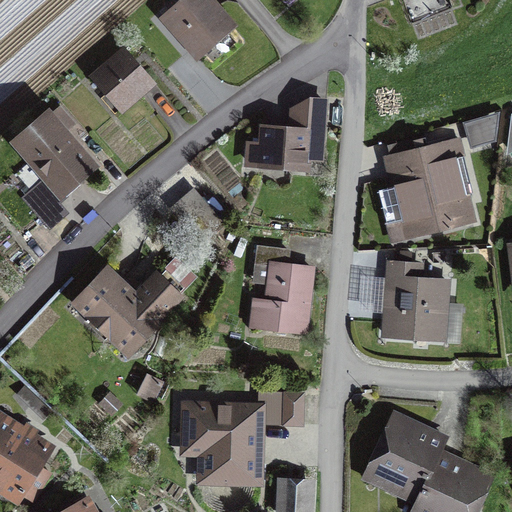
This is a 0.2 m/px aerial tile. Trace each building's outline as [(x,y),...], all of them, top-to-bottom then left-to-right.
[(183,0),(164,17),(198,57),(233,26),(210,0),(183,0)] [(152,82),(125,50),(93,78),(121,109),(152,82)] [(43,179),(60,198),(66,193),(100,164),(49,105),(9,139),(29,162),(43,179)] [(494,123),(490,119),(468,125),(472,140),(493,135),(494,123)] [(307,132),(265,129),(264,143),(248,142),(247,161),(305,166),(306,156),(321,157),(323,127),(307,126),(307,132)] [(459,140),(389,157),(401,213),(410,211),(415,231),(446,223),(447,226),(472,220),(456,156),(463,154),(459,140)] [(16,173),(30,189),(43,179),(29,162),(16,173)] [(60,198),(43,179),(30,189),(21,197),(49,229),(70,212),(61,202),(68,196),(66,193),(60,198)] [(194,191),(174,208),(198,237),(218,220),(194,191)] [(286,265),(288,249),(258,246),(256,263),(272,265),(268,301),(256,300),(253,326),(304,332),(311,267),(286,265)] [(443,339),(447,281),(419,279),(420,265),(390,263),(385,335),(443,339)] [(91,317),(93,315),(110,332),(109,333),(128,352),(160,319),(158,318),(179,296),(157,275),(136,297),(107,269),(76,302),(91,317)] [(260,393),(260,408),(259,422),(302,424),(303,394),(260,393)] [(185,438),(204,438),(202,479),(257,481),(259,422),(260,408),(186,405),(185,438)] [(0,457),(18,428),(0,416),(0,457)] [(387,486),(417,500),(440,453),(446,439),(430,432),(427,438),(397,424),(381,459),(396,467),(387,486)] [(48,447),(18,428),(0,457),(0,487),(16,498),(31,474),(44,482),(49,474),(36,466),(48,447)] [(455,460),(440,453),(417,500),(410,511),(447,511),(450,508),(457,511),(466,511),(482,480),(452,466),(455,460)] [(284,511),(305,511),(306,488),(286,487),(284,511)] [(67,511),(92,511),(87,501),(67,511)]
